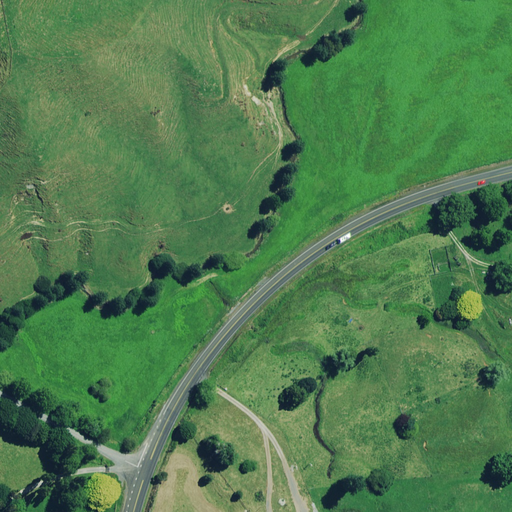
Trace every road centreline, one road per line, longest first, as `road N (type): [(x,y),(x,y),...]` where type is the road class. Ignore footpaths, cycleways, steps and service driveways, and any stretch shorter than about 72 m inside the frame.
road 1 (primary): [(511,172),(366,220),(280,275),(189,380),(145,470)]
road 2 (unclassified): [(145,470),(0,391)]
